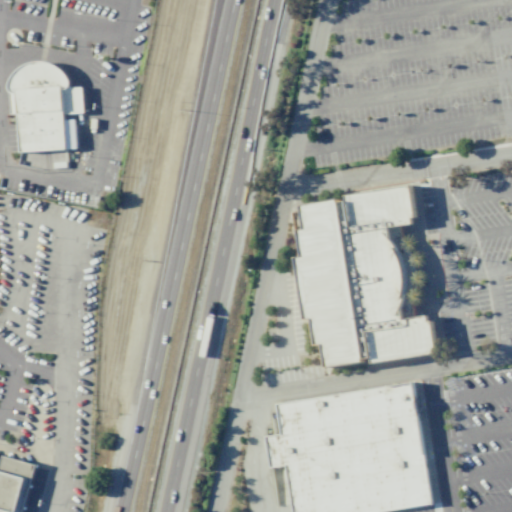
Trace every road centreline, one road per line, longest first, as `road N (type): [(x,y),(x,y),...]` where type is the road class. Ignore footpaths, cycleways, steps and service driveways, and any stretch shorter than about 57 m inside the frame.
road 1 (motorway): [(171,511),(285,0)]
road 2 (motorway): [(231,0),(121,511)]
